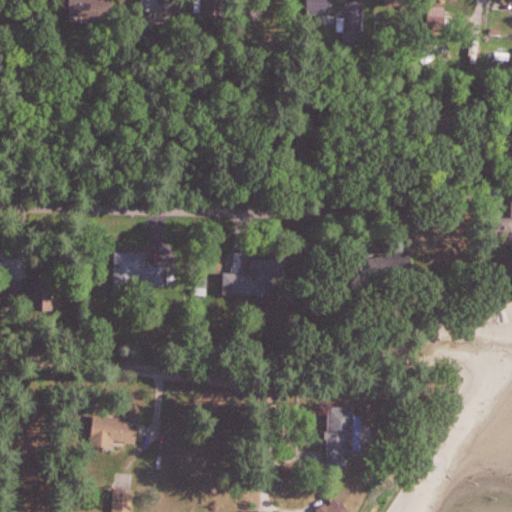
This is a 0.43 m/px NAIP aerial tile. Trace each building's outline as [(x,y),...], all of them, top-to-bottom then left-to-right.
[(71,0),(71,17),(110,17),(109,0),(71,0)] [(217,0),(209,0),(209,14),(217,14),(217,0)] [(308,0),(308,14),(342,14),(341,0),(308,0)] [(365,44),(367,1),(347,1),(346,44),(365,44)] [(511,182),(511,183),(510,212),(504,212),(503,233),(511,233),(511,182)] [(168,287),(168,267),(148,266),(148,253),(117,253),(117,287),(150,288),(150,287),(168,287)] [(27,256),(12,256),(12,311),(56,311),(56,276),(34,276),(34,286),(27,286),(27,256)] [(254,296),(277,296),(277,259),(254,259),(254,296)] [(361,408),(333,408),(332,468),(349,468),(349,453),(360,453),(361,408)] [(96,439),(140,443),(142,420),(97,417),(96,439)] [(135,511),(135,489),(115,489),(115,511),(135,511)] [(321,511),(355,511),(346,495),(335,501),(337,503),(321,511)]
